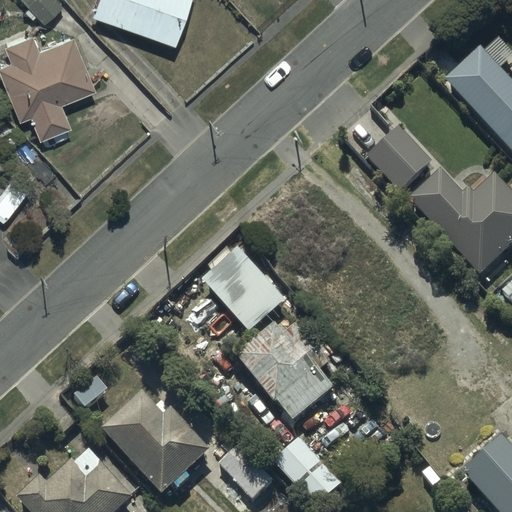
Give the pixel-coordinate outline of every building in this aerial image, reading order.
[(61,0),(20,0),(26,6),(23,9),(30,16),(33,14),(39,21),(61,0)] [(90,0),(88,9),(170,38),(183,0),(90,0)] [(91,86),(69,33),(35,46),(29,32),(0,44),(6,58),(0,61),(0,77),(16,117),(27,113),(36,134),(67,122),(58,100),(91,86)] [(443,81),(511,156),(511,85),(479,49),(443,81)] [(430,165),(397,129),(365,158),(398,194),(430,165)] [(441,170),(408,200),(477,277),(511,244),(511,198),(492,176),(472,195),(467,189),(462,193),(441,170)] [(511,281),(501,291),(511,304),(511,281)] [(272,326),(233,358),(270,405),(274,402),(291,422),(330,389),(317,373),(328,364),(307,338),(304,340),(293,327),(281,337),(272,326)] [(139,395),(99,430),(159,497),(171,487),(175,491),(187,480),(183,476),(209,453),(171,410),(161,419),(139,395)] [(511,511),(511,450),(502,439),(461,475),(494,511),(511,511)] [(296,440),(271,463),(315,510),(340,487),(296,440)] [(239,511),(272,480),(238,445),(217,466),(230,479),(217,492),(236,511),(239,511)] [(118,511),(131,501),(87,452),(71,468),(68,464),(43,485),(37,478),(14,498),(26,511),(118,511)]
